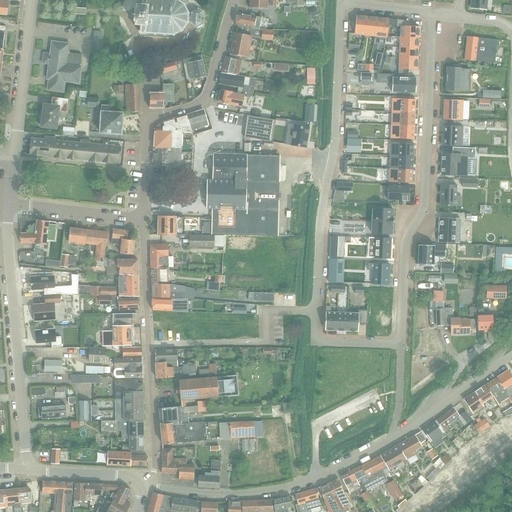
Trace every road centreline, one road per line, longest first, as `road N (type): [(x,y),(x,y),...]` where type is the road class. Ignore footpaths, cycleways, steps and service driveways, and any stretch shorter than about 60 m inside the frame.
road 1 (residential): [(340,2),(334,151),(320,210),(313,329),(325,342),(400,345),(405,242),(426,198),(431,12)]
road 2 (residential): [(148,481),(256,492),(319,476),(395,436),(511,354)]
road 3 (residential): [(143,217),(154,453),(148,481)]
road 4 (residential): [(143,217),(145,131),(164,113),(205,97),(232,0)]
road 5 (residential): [(26,468),(7,235)]
road 6 (residential): [(14,155),(31,0)]
road 7 (residential): [(143,217),(9,203)]
road 8 (tertiary): [(148,481),(26,468)]
